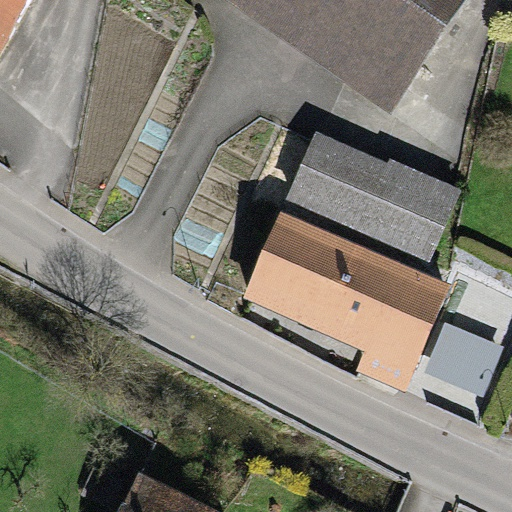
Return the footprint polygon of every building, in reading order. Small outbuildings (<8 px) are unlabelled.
[(0,0),(0,34),(20,0),(0,0)] [(233,0),(379,106),(457,0),(233,0)] [(312,137),(281,205),(417,267),(448,199),(312,137)] [(275,217),(234,302),(398,379),(438,294),(275,217)] [(451,317),(427,371),(479,394),(502,340),(451,317)] [(181,511),(129,487),(117,511),(181,511)]
